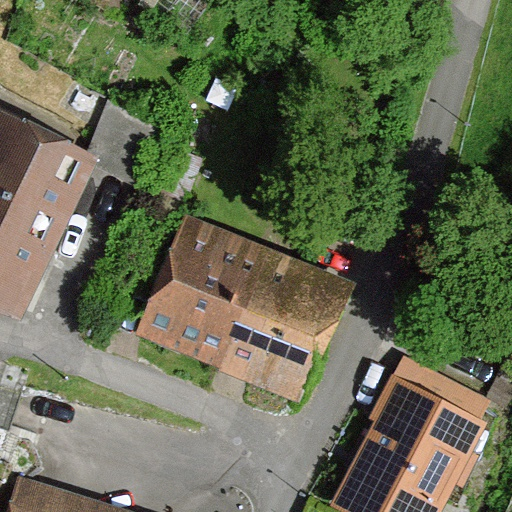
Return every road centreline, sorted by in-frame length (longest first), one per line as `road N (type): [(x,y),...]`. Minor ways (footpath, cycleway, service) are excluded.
road 1 (residential): [(468,0),(420,183),(305,446)]
road 2 (residential): [(0,335),(305,446)]
